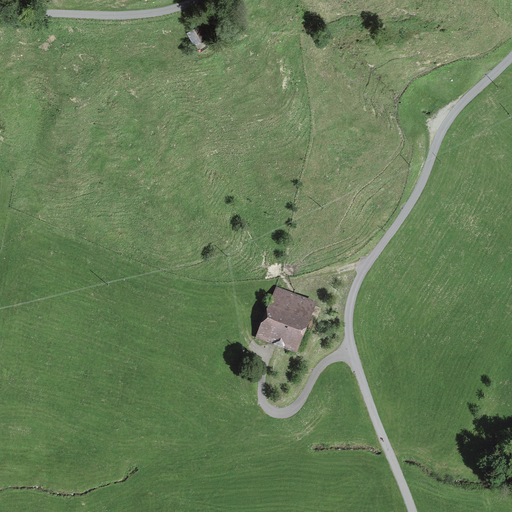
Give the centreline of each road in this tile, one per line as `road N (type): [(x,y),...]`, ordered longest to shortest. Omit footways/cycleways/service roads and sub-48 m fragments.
road 1 (unclassified): [(412,511),(350,340),(352,295),(416,192),(446,123),(511,55)]
road 2 (unclassified): [(207,0),(136,14),(0,13)]
